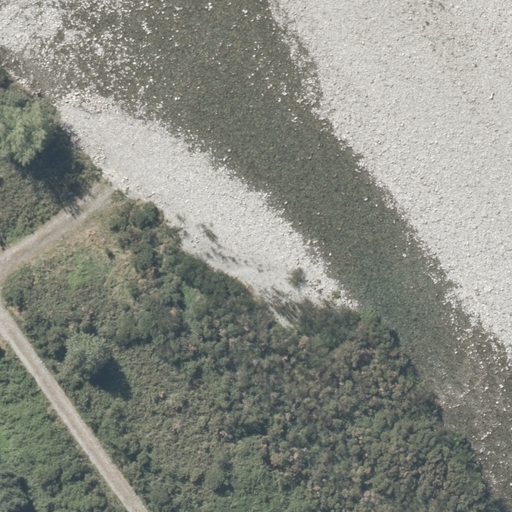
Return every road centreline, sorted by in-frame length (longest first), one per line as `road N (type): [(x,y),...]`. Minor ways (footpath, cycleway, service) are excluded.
road 1 (track): [(0,282),(159,511)]
road 2 (track): [(0,263),(150,178)]
